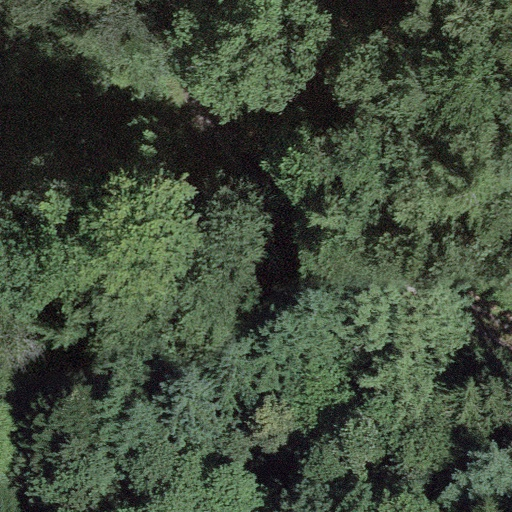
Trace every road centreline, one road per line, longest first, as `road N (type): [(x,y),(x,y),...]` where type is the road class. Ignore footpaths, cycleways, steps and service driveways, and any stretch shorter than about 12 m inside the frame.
road 1 (track): [(511,343),(271,198),(228,158),(197,92),(186,0)]
road 2 (track): [(197,92),(511,62)]
